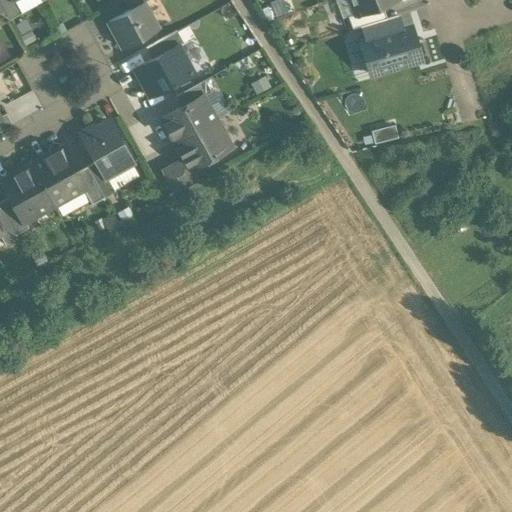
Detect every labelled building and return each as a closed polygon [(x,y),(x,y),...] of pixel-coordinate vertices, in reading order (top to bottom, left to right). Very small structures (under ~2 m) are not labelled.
[(11,0),(0,0),(0,4),(9,20),(20,14),(12,0),(11,0)] [(122,0),(123,0),(128,11),(142,3),(147,0),(122,0)] [(348,0),(354,14),(355,15),(381,5),(394,0),(348,0)] [(156,29),(142,3),(128,11),(107,22),(121,48),(156,29)] [(0,25),(9,20),(0,4),(0,25)] [(381,5),(355,15),(354,14),(347,17),(351,29),(362,26),(386,19),(381,5)] [(386,19),(362,26),(366,40),(400,30),(396,16),(386,19)] [(366,40),(360,42),(370,75),(420,60),(410,27),(366,40)] [(152,58),(177,45),(182,42),(177,32),(147,48),(152,58)] [(152,58),(133,69),(149,97),(168,86),(192,73),(177,45),(152,58)] [(174,97),(198,83),(192,73),(168,86),(174,97)] [(198,83),(174,97),(179,107),(202,95),(202,96),(209,92),(203,81),(198,83)] [(179,107),(160,118),(173,142),(215,119),(202,96),(202,95),(179,107)] [(0,131),(11,125),(5,114),(0,116),(0,131)] [(215,119),(173,142),(182,159),(188,170),(189,169),(230,146),(215,119)] [(372,142),(398,135),(395,121),(368,128),(372,142)] [(129,163),(107,123),(83,136),(97,161),(105,176),(129,163)] [(62,148),(30,165),(52,205),(82,189),(84,188),(75,173),(62,148)] [(182,159),(161,170),(173,191),(195,179),(189,169),(188,170),(182,159)] [(105,176),(97,161),(86,167),(103,198),(113,192),(105,176)] [(30,165),(0,182),(9,197),(22,222),(23,221),(52,205),(30,165)] [(103,198),(86,167),(75,173),(84,188),(82,189),(91,204),(103,198)] [(22,222),(9,197),(0,202),(0,211),(14,236),(27,228),(23,221),(22,222)] [(14,236),(0,211),(0,238),(4,246),(16,239),(14,236)]
